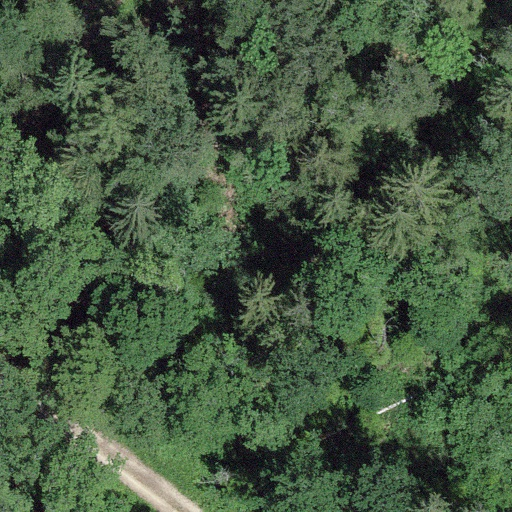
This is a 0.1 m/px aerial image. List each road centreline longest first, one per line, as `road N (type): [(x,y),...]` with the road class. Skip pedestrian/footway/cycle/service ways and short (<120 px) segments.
road 1 (track): [(186,511),(0,367)]
road 2 (track): [(115,0),(0,149)]
